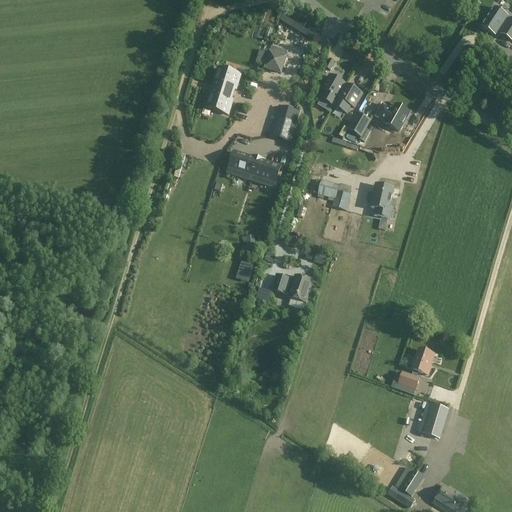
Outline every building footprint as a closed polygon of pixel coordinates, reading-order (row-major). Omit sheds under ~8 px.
[(432,10),(423,28),(439,36),(453,7),(444,3),(439,14),(432,10)] [(501,34),(511,41),(511,19),(511,20),(507,18),(508,17),(495,8),(481,28),(495,37),(499,30),(502,33),(501,34)] [(269,53),(264,69),(280,74),(285,58),(269,53)] [(325,70),(330,72),(333,65),(329,63),(325,70)] [(233,89),(236,90),(240,76),(217,69),(211,89),(231,95),(233,89)] [(197,77),(191,98),(200,100),(205,79),(197,77)] [(321,99),(334,107),(346,86),(329,77),(322,90),(325,92),(321,99)] [(362,95),(346,86),(334,107),(347,114),(351,107),(354,109),(362,95)] [(231,95),(211,89),(205,108),(228,115),(233,102),(229,101),(231,95)] [(385,124),(399,132),(409,114),(404,111),(405,109),(403,108),(401,107),(399,107),(397,107),(395,106),(392,112),(382,107),(376,117),(386,123),(385,124)] [(290,143),(298,114),(279,108),(271,137),(290,143)] [(370,122),(357,115),(349,131),(361,137),(370,122)] [(348,129),(344,127),(339,136),(343,138),(348,129)] [(257,161),(234,154),(230,169),(253,176),(257,161)] [(276,183),(280,169),(257,161),(253,176),(276,183)] [(340,201),(344,187),(340,186),(340,183),(329,180),(329,179),(324,177),(318,195),(319,195),(316,203),(323,205),(326,198),(336,201),(336,199),(340,201)] [(374,217),(380,218),(390,221),(392,210),(389,210),(393,191),(376,187),(371,209),(375,210),(374,217)] [(362,228),(370,228),(371,214),(363,214),(362,228)] [(384,230),(387,221),(380,219),(378,229),(384,230)] [(256,251),(254,236),(245,238),(247,253),(256,251)] [(271,253),(283,256),(285,249),(273,246),(271,253)] [(275,257),(267,254),(264,262),(272,264),(275,257)] [(314,263),(325,266),(327,260),(316,257),(314,263)] [(254,266),(242,262),(238,273),(250,277),(254,266)] [(290,280),(276,276),(271,291),(289,296),(288,298),(306,304),(313,282),(295,276),(292,285),(289,284),(290,280)] [(427,377),(430,368),(429,367),(433,357),(418,352),(411,371),(427,377)] [(399,385),(416,391),(421,379),(403,373),(399,385)] [(439,440),(448,411),(427,405),(419,434),(439,440)] [(412,498),(424,480),(408,469),(395,487),(412,498)] [(389,496),(411,510),(416,502),(394,488),(389,496)] [(458,511),(466,500),(456,494),(455,496),(443,488),(433,505),(443,511),(458,511)]
